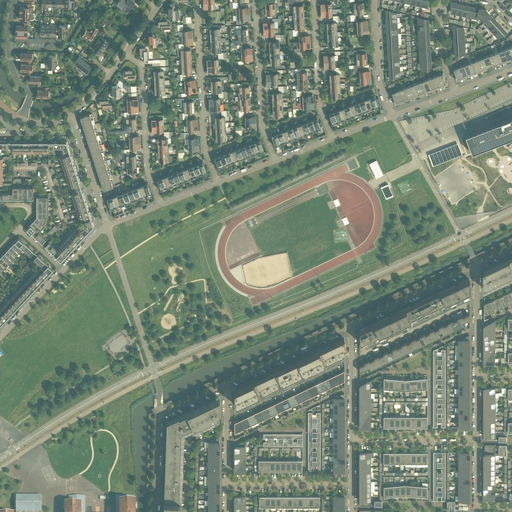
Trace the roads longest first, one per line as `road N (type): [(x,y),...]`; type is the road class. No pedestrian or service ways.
road 1 (unclassified): [(159,416),(154,372),(106,226)]
road 2 (unclassified): [(218,182),(205,152),(197,0)]
road 3 (residential): [(275,160),(263,131),(255,0)]
road 4 (residential): [(160,205),(147,170),(141,67),(126,53)]
road 5 (residential): [(330,138),(319,109),(313,0)]
road 6 (residential): [(350,324),(476,264)]
road 7 (residential): [(225,385),(350,324)]
road 8 (residential): [(14,0),(8,49),(30,93),(19,119)]
